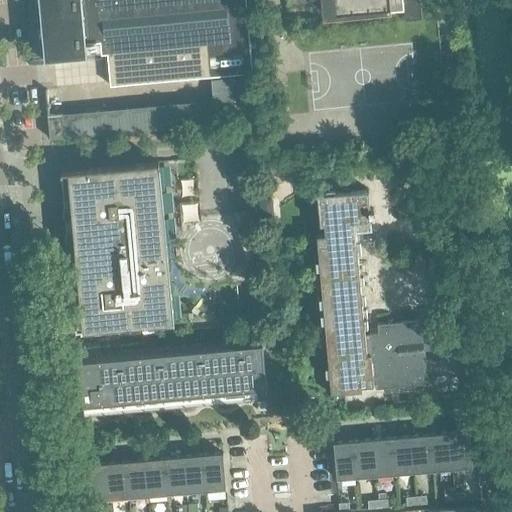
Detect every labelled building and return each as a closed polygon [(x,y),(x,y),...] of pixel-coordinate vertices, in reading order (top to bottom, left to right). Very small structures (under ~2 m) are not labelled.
[(257,119),(246,0),(37,0),(43,58),(86,54),(86,51),(101,50),(101,52),(105,52),(208,42),(211,77),(215,123),(257,119)] [(422,19),(420,0),(333,0),(335,14),(402,8),(403,21),(422,19)] [(208,42),(105,52),(108,86),(211,77),(208,42)] [(66,137),(64,112),(48,114),(50,138),(66,137)] [(61,170),(76,330),(174,321),(159,162),(61,170)] [(319,259),(315,259),(316,268),(320,268),(322,296),(319,296),(319,305),(323,304),(324,312),(320,313),(321,321),(325,321),(329,364),(325,365),(326,374),(330,374),(331,392),(361,389),(362,389),(362,385),(372,384),(376,384),(376,388),(381,387),(428,383),(424,349),(431,348),(428,318),(378,323),(378,333),(365,334),(364,326),(368,326),(367,318),(367,309),(363,309),(362,302),(366,301),(365,293),(361,293),(361,285),(364,285),(363,276),(360,277),(358,257),(362,256),(360,240),(357,240),(356,232),(368,231),(367,220),(371,219),(371,214),(374,214),(373,206),(370,207),(368,189),(351,190),(351,187),(342,188),(343,191),(335,192),(335,188),(326,189),(326,193),(317,193),(320,224),(324,224),(325,233),(317,234),(319,259)] [(274,199),(260,200),(262,219),(271,219),(275,213),(274,199)] [(256,239),(254,211),(234,213),(246,258),(258,255),(256,239)] [(260,320),(259,311),(251,312),(252,320),(260,320)] [(262,343),(79,359),(83,404),(266,387),(262,343)] [(280,391),(270,392),(270,396),(271,412),(282,411),(280,391)] [(450,432),(453,468),(473,467),(470,430),(450,432)] [(453,468),(450,432),(431,433),(434,470),(453,468)] [(434,470),(431,433),(411,435),(415,472),(434,470)] [(415,472),(411,435),(392,437),(395,473),(415,472)] [(395,473),(392,437),(373,438),(376,475),(395,473)] [(376,475),(373,438),(353,440),(356,477),(376,475)] [(356,477),(353,440),(334,442),(337,479),(356,477)] [(223,452),(204,454),(207,490),(226,489),(223,452)] [(204,454),(184,455),(188,492),(207,490),(204,454)] [(184,455),(165,457),(168,494),(188,492),(184,455)] [(165,457),(146,459),(149,495),(168,494),(165,457)] [(146,459),(126,460),(129,497),(149,495),(146,459)] [(126,460),(107,462),(110,499),(129,497),(126,460)] [(91,500),(110,499),(107,462),(87,464),(91,500)] [(465,491),(456,492),(456,500),(466,499),(465,491)] [(446,501),(456,500),(456,492),(445,493),(446,501)] [(427,495),(417,496),(417,504),(427,503),(427,495)] [(407,505),(417,504),(417,496),(407,497),(407,505)] [(388,498),(378,499),(379,507),(389,506),(388,498)] [(369,508),(379,507),(378,499),(368,500),(369,508)] [(349,502),(339,503),(340,511),(350,510),(349,502)]
